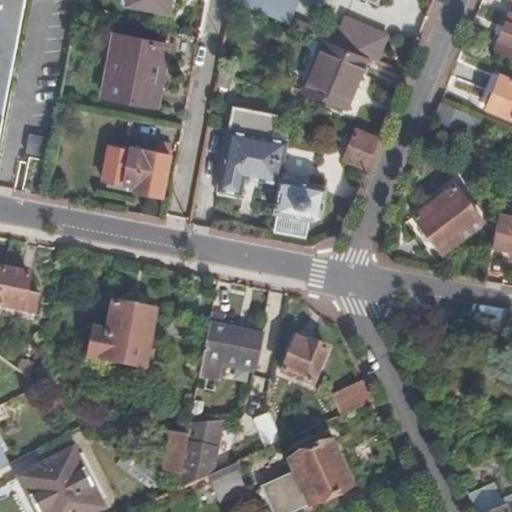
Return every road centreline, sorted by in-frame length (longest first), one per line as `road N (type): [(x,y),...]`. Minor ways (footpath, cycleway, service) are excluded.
road 1 (residential): [(352,282),(0,216)]
road 2 (residential): [(457,0),(354,256),(352,282)]
road 3 (residential): [(352,282),(350,303),(444,511)]
road 4 (residential): [(511,313),(352,282)]
